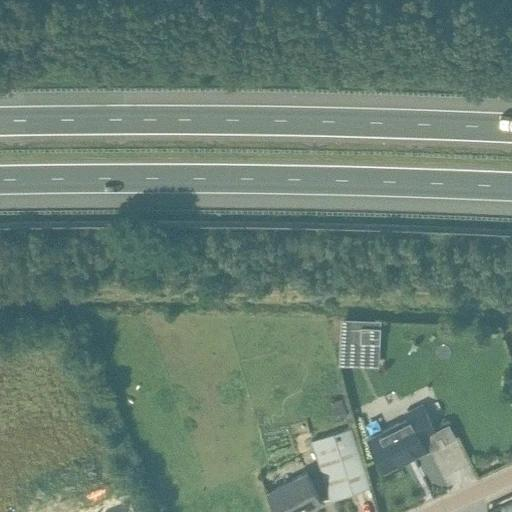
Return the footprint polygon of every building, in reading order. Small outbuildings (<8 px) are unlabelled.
[(343,318),(341,356),(360,356),(361,341),(382,342),(383,320),(343,318)] [(331,400),(332,403),(336,416),(347,414),(343,397),(331,400)] [(369,438),(384,469),(426,448),(421,437),(435,430),(422,405),(404,414),(407,419),(369,438)] [(312,440),(332,500),(370,487),(350,428),(312,440)] [(168,442),(143,452),(159,489),(184,478),(168,442)] [(267,490),(273,502),(278,511),(298,511),(321,500),(307,471),(267,490)]
